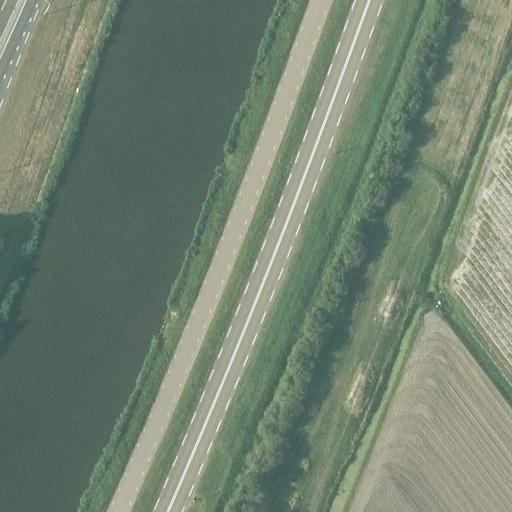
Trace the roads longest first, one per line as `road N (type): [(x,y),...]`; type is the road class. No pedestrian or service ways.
road 1 (unclassified): [(115,511),(319,0)]
road 2 (primary): [(164,511),(367,0)]
